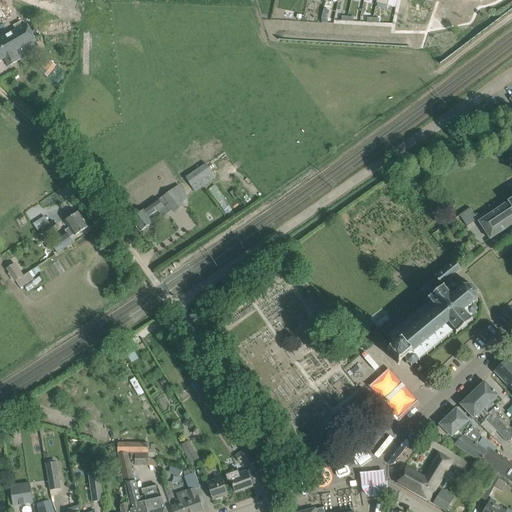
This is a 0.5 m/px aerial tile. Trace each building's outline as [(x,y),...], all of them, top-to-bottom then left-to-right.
[(42,25),(44,36),(72,31),(70,20),(42,25)] [(0,60),(4,58),(9,66),(17,61),(13,53),(36,41),(26,24),(0,38),(0,60)] [(39,70),(47,77),(55,66),(47,60),(39,70)] [(193,173),(186,178),(191,186),(211,172),(206,164),(193,173)] [(184,206),(181,203),(187,198),(178,185),(172,190),(131,219),(140,232),(153,223),(149,218),(168,204),(174,212),(184,206)] [(511,224),(511,208),(508,203),(479,222),(490,239),(511,224)] [(459,216),(467,227),(477,220),(470,209),(459,216)] [(65,221),(69,228),(65,230),(66,232),(51,243),(57,253),(73,242),(70,239),(75,236),(88,227),(78,212),(65,221)] [(31,222),(34,229),(47,223),(43,216),(31,222)] [(37,231),(43,240),(59,230),(53,220),(37,231)] [(418,360),(448,336),(454,331),(455,332),(455,334),(457,335),(457,333),(461,329),(462,331),(467,326),(467,325),(470,321),(472,322),(472,320),(471,320),(469,318),(475,313),(477,314),(477,313),(476,312),(476,309),(477,309),(477,308),(476,308),(474,306),(474,305),(474,304),(473,305),(471,305),(475,301),(477,302),(478,301),(476,300),(477,294),(478,293),(478,292),(476,293),(472,287),(473,286),(472,285),(471,287),(464,287),(464,284),(460,280),(455,284),(452,284),(452,283),(451,283),(448,280),(461,270),(454,261),(435,276),(424,286),(432,296),(429,299),(426,298),(425,301),(427,301),(429,303),(424,307),(423,306),(422,306),(423,308),(417,313),(416,312),(415,312),(416,313),(410,318),(409,317),(408,318),(409,319),(403,324),(402,323),(401,324),(402,325),(395,331),(394,330),(393,330),(394,331),(392,332),(391,331),(390,332),(391,334),(389,336),(388,336),(388,337),(389,338),(391,341),(389,342),(390,343),(392,341),(393,342),(392,345),(393,346),(391,349),(388,349),(388,351),(391,351),(390,352),(397,361),(398,361),(398,364),(400,364),(400,361),(405,358),(406,358),(407,362),(406,363),(406,364),(408,363),(411,365),(411,366),(412,367),(412,365),(416,364),(417,365),(416,363),(418,360)] [(34,281),(28,273),(24,276),(15,263),(6,269),(15,282),(20,290),(34,281)] [(383,326),(386,330),(394,323),(394,324),(396,322),(393,318),(391,320),(387,315),(377,323),(381,328),(383,326)] [(160,327),(153,331),(155,336),(163,332),(160,327)] [(137,358),(132,348),(125,352),(131,362),(137,358)] [(511,362),(508,359),(495,372),(511,389),(511,362)] [(164,379),(159,381),(164,389),(168,386),(164,379)] [(498,396),(484,382),(472,393),(511,434),(511,429),(508,425),(495,411),(498,408),(496,407),(502,401),(497,396),(498,396)] [(195,393),(201,401),(208,397),(202,388),(195,393)] [(135,391),(142,405),(145,403),(138,389),(135,391)] [(511,434),(472,393),(460,405),(473,419),(479,413),(507,442),(511,436),(511,434)] [(487,451),(476,443),(481,435),(473,427),(468,422),(468,421),(456,409),(439,425),(440,425),(434,431),(444,440),(449,436),(456,442),(454,445),(511,482),(511,464),(510,463),(488,449),(487,451)] [(181,445),(191,463),(198,459),(188,441),(181,445)] [(118,443),(118,453),(148,453),(148,443),(118,443)] [(248,470),(249,471),(254,467),(256,469),(258,468),(245,449),(235,455),(240,462),(243,460),(250,469),(248,470)] [(118,453),(120,466),(131,511),(167,511),(166,508),(165,508),(157,485),(141,490),(143,496),(139,497),(135,481),(134,481),(130,464),(127,453),(118,453)] [(130,459),(133,459),(133,463),(135,463),(135,466),(147,466),(147,453),(135,453),(131,453),(130,459)] [(397,483),(429,501),(452,462),(439,454),(424,477),(406,467),(397,483)] [(45,464),(47,475),(50,490),(60,489),(56,463),(45,464)] [(236,467),(224,471),(226,475),(228,482),(231,481),(235,492),(252,486),(250,481),(251,480),(252,480),(252,479),(253,479),(253,478),(253,477),(251,472),(248,474),(247,471),(238,474),(237,471),(236,467)] [(270,473),(272,479),(280,476),(278,469),(270,473)] [(189,490),(187,491),(187,490),(176,494),(179,503),(171,506),(173,511),(197,511),(203,510),(197,496),(197,497),(194,490),(200,487),(195,473),(184,476),(189,490)] [(206,482),(213,501),(228,495),(220,474),(214,476),(215,479),(206,482)] [(479,497),(485,501),(498,479),(492,476),(479,497)] [(89,484),(92,502),(103,500),(101,482),(89,484)] [(13,506),(32,503),(29,483),(9,486),(13,506)] [(433,503),(446,511),(454,498),(441,490),(433,503)] [(42,493),(35,495),(38,504),(45,502),(42,493)] [(491,498),(489,502),(482,511),(511,511),(507,510),(505,511),(495,506),(497,502),(491,498)] [(36,504),(38,511),(55,511),(52,500),(45,502),(38,504),(36,504)]
